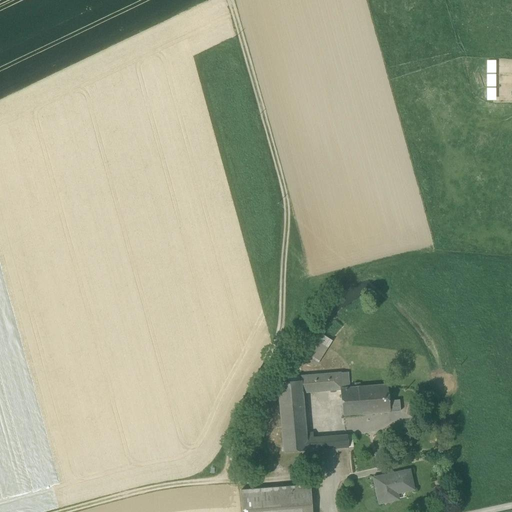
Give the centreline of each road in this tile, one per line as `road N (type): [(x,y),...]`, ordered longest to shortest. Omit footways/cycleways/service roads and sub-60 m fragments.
road 1 (track): [(228,0),(282,187),(283,237),(278,350),(229,442),(233,482)]
road 2 (track): [(326,474),(187,480),(69,511)]
